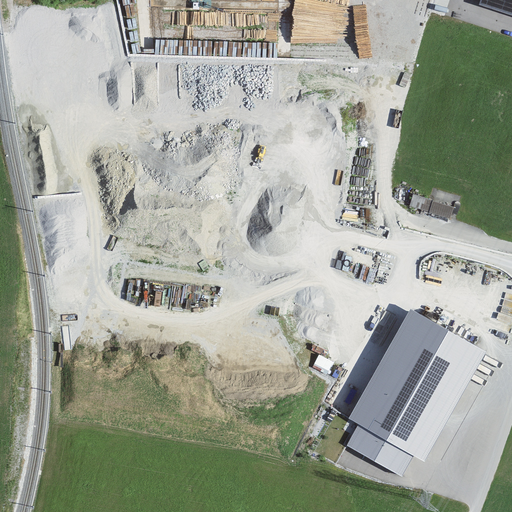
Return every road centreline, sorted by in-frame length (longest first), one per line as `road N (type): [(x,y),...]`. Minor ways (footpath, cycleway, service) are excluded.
road 1 (unknown): [(415,240),(385,238),(306,209),(287,215),(281,231),(289,246),(363,294),(383,294)]
road 2 (unknown): [(383,294),(425,291),(511,349)]
